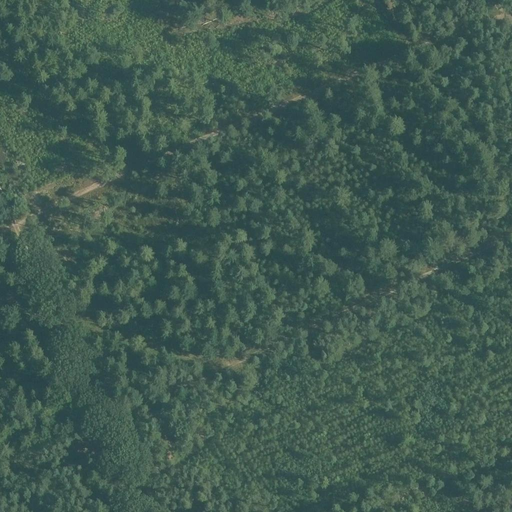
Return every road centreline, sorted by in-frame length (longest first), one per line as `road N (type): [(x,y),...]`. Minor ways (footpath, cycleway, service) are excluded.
road 1 (track): [(0,226),(504,14)]
road 2 (track): [(106,424),(511,235)]
road 3 (track): [(144,511),(0,196)]
road 4 (track): [(0,296),(38,319),(232,366)]
